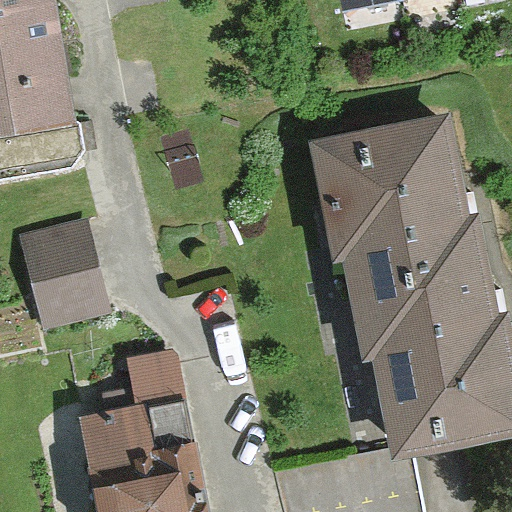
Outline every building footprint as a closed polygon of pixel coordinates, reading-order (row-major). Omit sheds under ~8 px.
[(0,0),(0,187),(73,175),(91,155),(98,153),(95,138),(88,140),(66,129),(42,0),(0,0)] [(337,0),(341,16),(401,5),(400,0),(337,0)] [(470,224),(450,123),(307,151),(330,271),(340,269),(347,304),(493,276),(482,222),(470,224)] [(88,227),(25,242),(47,330),(110,314),(88,227)] [(360,473),(392,467),(372,366),(360,368),(347,304),(340,269),(330,271),(308,275),(328,374),(340,372),(360,473)] [(502,324),(493,276),(347,304),(360,368),(372,366),(392,467),(511,443),(511,328),(511,322),(502,324)] [(97,511),(207,511),(179,371),(176,355),(127,365),(132,393),(104,398),(107,417),(79,423),(97,511)]
